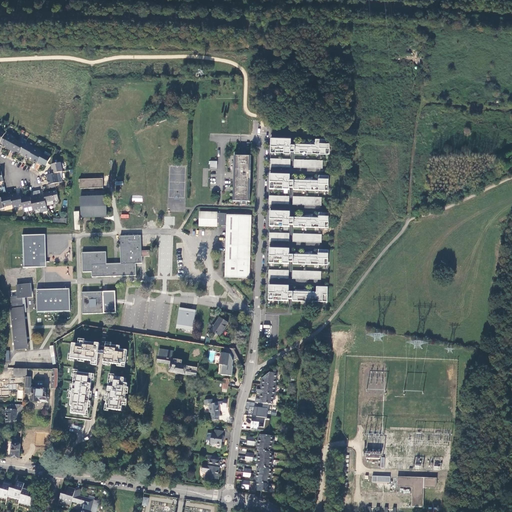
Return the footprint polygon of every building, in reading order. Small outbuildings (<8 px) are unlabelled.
[(11,150),(16,141),(5,135),(1,142),(4,144),(3,145),(8,147),(8,149),(11,150)] [(291,138),(271,137),(271,152),(291,153),(291,151),(295,151),(294,153),(330,154),(330,139),(316,138),(316,144),(295,143),(295,144),(291,144),(291,138)] [(24,145),(16,141),(11,150),(14,152),(15,151),(20,154),(20,153),(24,145)] [(33,149),(34,149),(25,144),(24,145),(20,153),(29,158),(33,149)] [(29,158),(28,158),(37,163),(42,154),(33,149),(29,158)] [(46,166),(51,158),(42,154),(37,163),(41,165),(41,164),(46,166)] [(244,156),(235,155),(235,156),(236,156),(236,159),(235,160),(235,163),(236,163),(236,166),(235,167),(235,170),(235,179),(234,179),(234,182),(235,183),(235,186),(234,186),(234,190),(235,191),(235,193),(234,193),(234,197),(235,198),(235,201),(233,201),(250,202),(250,201),(249,201),(249,198),(250,198),(250,194),(249,194),(249,191),(250,190),(250,187),(249,187),(249,184),(250,183),(250,180),(251,180),(251,171),(251,167),(250,166),(250,164),(251,164),(251,160),(250,159),(250,156),(252,156),(244,156)] [(291,159),(270,159),(270,167),(290,168),(291,159)] [(323,160),(294,160),(294,168),(323,169),(323,160)] [(52,174),(63,172),(61,163),(52,165),(53,170),(51,171),(52,174)] [(52,174),(47,175),(49,185),(55,184),(62,182),(61,178),(62,178),(63,172),(52,174)] [(290,175),(270,174),(269,189),(290,190),(290,188),(293,188),(293,190),(306,190),(319,191),(329,191),(329,176),(319,176),(319,181),(294,180),(293,181),(290,181),(290,175)] [(79,179),(79,188),(103,187),(102,178),(79,179)] [(34,192),(33,192),(34,199),(33,200),(31,200),(32,206),(33,210),(40,209),(36,191),(34,192)] [(41,197),(40,191),(38,191),(36,191),(40,209),(47,207),(46,203),(45,197),(42,198),(41,197)] [(59,200),(57,191),(44,194),(45,197),(46,203),(59,200)] [(79,197),(80,217),(105,216),(105,196),(103,196),(103,192),(80,192),(80,197),(79,197)] [(23,206),(20,194),(10,196),(12,205),(13,208),(23,206)] [(25,198),(24,194),(20,194),(23,206),(23,208),(32,206),(31,200),(30,197),(25,198)] [(10,196),(10,195),(6,196),(7,197),(0,198),(0,209),(3,209),(3,207),(12,205),(10,196)] [(289,196),(269,196),(269,204),(289,205),(289,196)] [(306,197),(293,196),(293,205),(322,206),(322,197),(319,197),(306,197)] [(290,212),(270,211),(270,214),(270,226),(290,227),(290,225),(293,225),(293,227),(329,228),(329,213),(319,213),(319,218),(294,217),(294,218),(290,218),(290,212)] [(198,226),(226,227),(224,277),(250,278),(252,214),(199,212),(198,226)] [(122,216),(122,228),(145,227),(144,219),(132,219),(132,215),(122,216)] [(0,250),(8,250),(9,231),(0,230),(0,250)] [(290,233),(269,233),(269,241),(289,242),(290,233)] [(322,234),(293,234),(293,242),(322,243),(322,234)] [(45,235),(21,236),(23,269),(46,267),(45,235)] [(92,271),(92,276),(135,275),(134,263),(141,262),(141,256),(149,256),(148,250),(141,250),(140,235),(119,236),(120,264),(105,264),(105,252),(81,253),(82,272),(92,271)] [(289,249),(269,248),(269,250),(269,263),(289,264),(289,262),(293,262),(293,264),(328,265),(328,250),(319,250),(318,255),(293,254),(293,255),(289,255),(289,249)] [(11,309),(15,350),(26,349),(22,308),(21,297),(31,296),(30,285),(16,286),(16,283),(20,282),(19,267),(12,268),(15,294),(17,294),(17,298),(11,298),(12,309),(11,309)] [(289,270),(269,270),(269,278),(289,279),(289,270)] [(321,271),(293,271),(293,279),(321,280),(321,271)] [(289,286),(269,285),(269,287),(269,300),(289,301),(289,299),(292,299),(292,301),(328,302),(328,287),(317,287),(317,292),(293,291),(293,292),(289,292),(289,286)] [(69,289),(36,290),(37,314),(70,312),(69,289)] [(115,291),(82,293),(83,314),(116,313),(116,301),(115,291)] [(196,310),(179,308),(176,328),(193,331),(196,310)] [(212,331),(220,336),(228,323),(220,318),(212,331)] [(107,345),(106,352),(100,352),(101,344),(81,342),(81,345),(73,344),(72,359),(92,361),(92,363),(96,364),(96,362),(98,362),(100,354),(105,355),(104,363),(122,365),(123,364),(126,365),(128,351),(121,350),(121,347),(107,345)] [(238,358),(233,349),(227,348),(226,353),(221,352),(219,364),(222,365),(221,374),(232,376),(233,366),(232,366),(233,360),(238,358)] [(185,373),(196,375),(198,367),(180,364),(181,360),(169,358),(169,353),(159,352),(158,362),(171,364),(169,372),(185,375),(185,373)] [(27,369),(14,369),(14,377),(27,377),(27,369)] [(93,374),(75,372),(70,406),(72,406),(71,414),(85,415),(84,417),(88,418),(89,411),(93,374)] [(263,379),(262,385),(277,386),(278,377),(277,376),(277,374),(275,374),(263,379)] [(112,377),(111,384),(110,384),(107,405),(108,405),(108,410),(122,412),(123,404),(126,404),(128,384),(125,384),(125,379),(112,377)] [(25,378),(24,393),(32,394),(31,401),(48,402),(48,396),(47,394),(47,389),(30,388),(31,378),(25,378)] [(276,395),(277,395),(278,386),(277,386),(262,385),(262,389),(258,389),(258,394),(261,394),(276,395)] [(264,403),(274,404),(274,399),(276,400),(276,395),(261,394),(260,399),(257,398),(256,403),(257,403),(264,403)] [(213,399),(205,400),(205,405),(208,404),(210,412),(212,412),(212,416),(211,416),(212,420),(219,420),(218,416),(220,416),(220,411),(219,411),(218,405),(222,404),(222,405),(223,406),(222,407),(226,408),(227,400),(223,399),(223,401),(214,402),(214,403),(213,403),(213,399)] [(23,406),(11,405),(11,410),(6,410),(6,422),(12,423),(12,421),(16,421),(17,420),(23,420),(23,406)] [(251,430),(269,432),(271,418),(252,416),(251,430)] [(223,431),(215,430),(214,434),(212,433),(210,443),(211,445),(215,445),(216,444),(221,445),(222,439),(224,438),(224,436),(223,435),(223,431)] [(275,444),(276,439),(274,439),(274,436),(261,434),(261,438),(260,437),(260,440),(259,440),(259,442),(275,444)] [(272,452),(272,449),(274,449),(275,444),(259,442),(258,442),(258,444),(259,444),(258,446),(259,446),(259,450),(261,450),(272,452)] [(21,445),(13,444),(12,445),(9,444),(7,457),(11,458),(19,459),(21,445)] [(273,455),(273,452),(272,452),(261,450),(260,454),(259,453),(259,456),(258,456),(258,458),(274,460),(275,455),(273,455)] [(380,451),(366,450),(365,458),(380,459),(380,451)] [(220,457),(208,455),(207,459),(209,459),(208,465),(203,465),(202,467),(201,467),(201,469),(202,469),(201,471),(206,472),(207,474),(207,479),(212,479),(213,478),(217,479),(218,478),(219,474),(218,474),(219,467),(220,460),(219,460),(220,457)] [(274,465),(275,460),(274,460),(258,458),(258,460),(259,460),(258,462),(260,463),(259,466),(260,466),(272,468),(273,465),(274,465)] [(257,474),(274,476),(275,472),(272,471),(273,468),(272,468),(260,466),(260,470),(259,470),(258,472),(257,474)] [(273,484),(274,476),(257,474),(257,476),(257,478),(258,478),(257,482),(273,484)] [(412,507),(423,507),(424,488),(436,488),(436,478),(398,477),(397,486),(413,487),(412,507)] [(251,481),(244,480),(243,488),(250,489),(251,481)] [(0,498),(7,500),(7,498),(11,485),(11,484),(4,482),(3,486),(0,485),(0,498)] [(11,485),(7,498),(12,500),(13,498),(20,500),(23,487),(24,484),(17,482),(16,487),(11,485)] [(273,488),(274,484),(273,484),(257,482),(257,483),(258,483),(258,486),(259,487),(259,490),(271,492),(272,488),(273,488)] [(20,500),(19,504),(31,507),(34,495),(29,494),(31,489),(23,487),(20,500)] [(62,492),(59,503),(71,507),(73,501),(76,490),(69,488),(67,493),(62,492)] [(76,490),(73,501),(82,504),(80,510),(81,511),(86,511),(90,511),(94,500),(80,495),(81,489),(76,488),(76,490)] [(97,503),(98,501),(94,500),(90,511),(96,511),(99,504),(97,503)]
